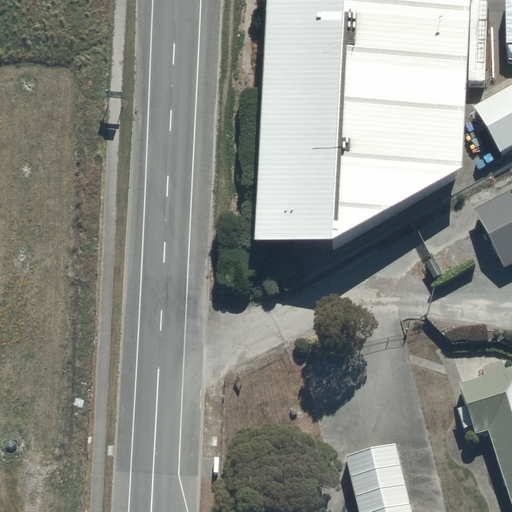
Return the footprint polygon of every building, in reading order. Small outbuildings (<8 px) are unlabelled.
[(478,12),(276,0),(271,0),(255,267),(333,270),(467,200),(478,12)] [(511,203),(475,222),(505,279),(511,275),(511,203)] [(511,344),(441,369),(460,421),(474,416),(505,501),(511,498),(511,344)] [(409,511),(395,450),(344,462),(356,511),(409,511)] [(350,511),(340,465),(303,474),(311,511),(350,511)]
